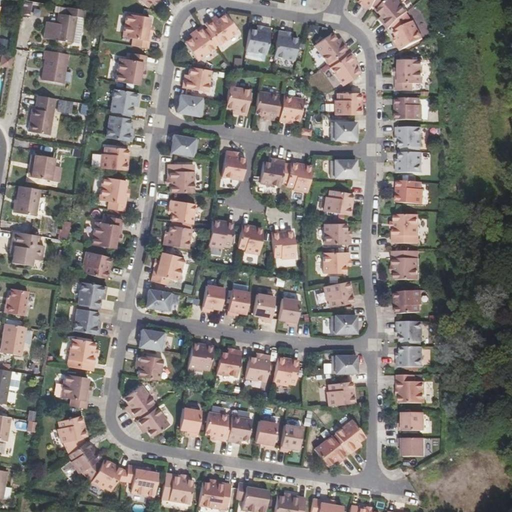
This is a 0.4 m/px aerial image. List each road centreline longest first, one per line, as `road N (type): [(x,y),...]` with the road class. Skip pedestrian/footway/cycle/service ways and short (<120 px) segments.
road 1 (residential): [(124,317),(108,409),(117,437),(133,447),(370,485)]
road 2 (residential): [(327,22),(216,5),(183,13),(173,29),(157,123)]
road 3 (residential): [(124,317),(369,346)]
road 4 (residential): [(157,123),(124,317)]
road 5 (residential): [(369,346),(369,151)]
road 6 (residential): [(369,151),(363,43),(327,22)]
road 7 (residential): [(370,485),(369,346)]
